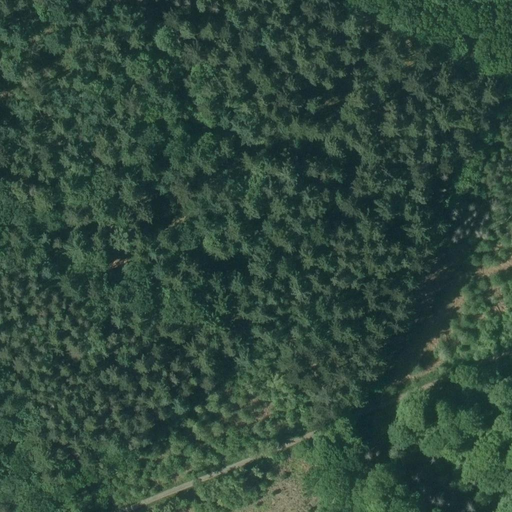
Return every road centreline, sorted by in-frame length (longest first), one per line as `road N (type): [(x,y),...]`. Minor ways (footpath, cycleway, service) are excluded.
road 1 (track): [(511,38),(362,395)]
road 2 (track): [(351,419),(123,511)]
road 3 (track): [(511,353),(351,419)]
road 4 (track): [(367,0),(494,80)]
